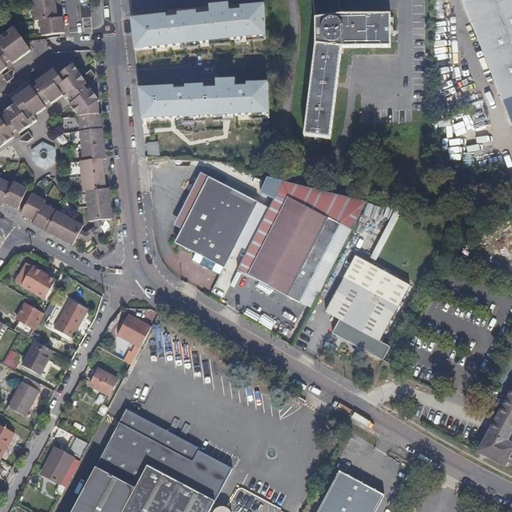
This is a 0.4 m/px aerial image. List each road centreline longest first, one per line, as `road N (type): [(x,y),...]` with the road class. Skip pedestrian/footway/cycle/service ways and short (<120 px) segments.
road 1 (residential): [(511,491),(151,281)]
road 2 (residential): [(114,0),(134,239),(151,281)]
road 3 (residential): [(120,284),(2,511)]
road 4 (unknown): [(407,0),(394,119),(365,143),(320,156)]
